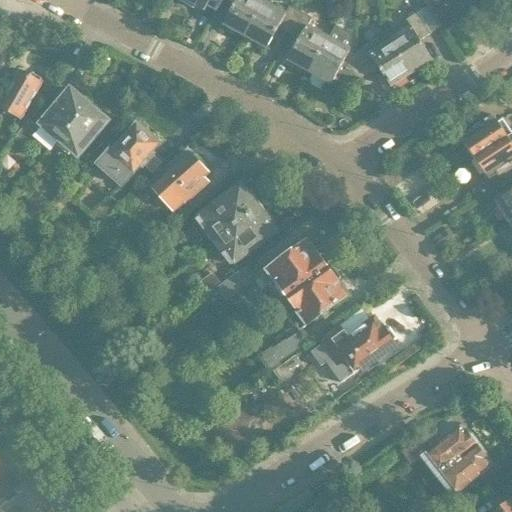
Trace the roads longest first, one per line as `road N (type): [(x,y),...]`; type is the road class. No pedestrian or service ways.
road 1 (residential): [(348,162),(69,0)]
road 2 (residential): [(220,511),(487,349)]
road 3 (residential): [(179,511),(0,299)]
road 4 (residential): [(487,349),(348,162)]
road 5 (residential): [(348,162),(511,54)]
